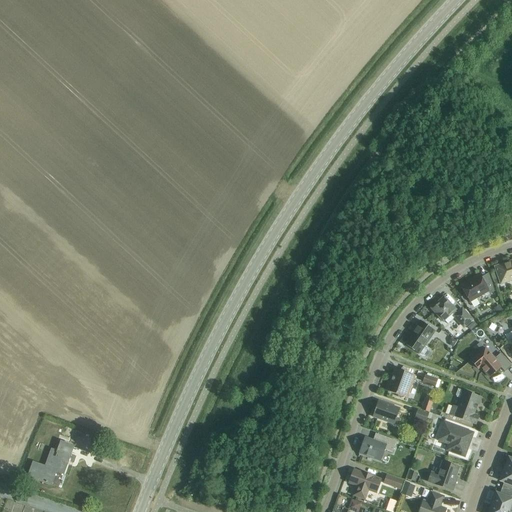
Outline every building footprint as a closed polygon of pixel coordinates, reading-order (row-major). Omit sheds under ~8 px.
[(511,280),(511,261),(495,267),(501,284),(511,280)] [(495,292),(489,273),(481,278),(479,274),(460,286),(470,303),(489,292),(490,294),(495,292)] [(458,314),(444,299),(433,309),(443,320),(451,313),(464,327),(472,320),(462,310),(458,314)] [(414,333),(406,345),(419,354),(420,354),(421,355),(423,356),(426,356),(428,352),(429,351),(428,349),(427,347),(425,346),(435,331),(420,321),(412,332),(414,333)] [(468,328),(471,331),(477,326),(474,322),(468,328)] [(480,367),(489,378),(501,368),(505,372),(511,366),(500,354),(494,359),(485,348),(470,361),(478,369),(480,367)] [(403,397),(407,399),(415,376),(395,369),(390,382),(388,382),(385,391),(396,395),(397,397),(401,398),(403,397)] [(422,383),(435,388),(438,380),(425,375),(422,383)] [(453,407),(449,406),(446,414),(450,415),(450,416),(471,423),(476,425),(479,417),(474,415),(477,405),(478,405),(481,397),(458,389),(456,395),(457,397),(460,399),(457,407),(454,406),(453,407)] [(425,399),(421,410),(429,413),(433,401),(425,399)] [(372,417),(394,425),(400,409),(378,401),(372,417)] [(414,419),(426,423),(429,414),(417,410),(414,419)] [(449,451),(464,457),(473,433),(444,423),(438,440),(451,445),(449,451)] [(392,453),(396,441),(380,435),(378,443),(365,438),(360,454),(380,461),(384,450),(392,453)] [(33,463),(28,477),(51,485),(56,472),(63,474),(67,465),(65,464),(66,460),(68,461),(73,447),(61,442),(58,452),(52,450),(45,467),(33,463)] [(454,481),(459,468),(443,462),(438,475),(431,473),(428,482),(452,491),(456,482),(454,481)] [(376,493),(381,480),(373,477),(362,473),(354,470),(349,483),(357,486),(356,488),(355,488),(353,493),(354,494),(354,496),(365,500),(368,490),(376,493)] [(504,483),(502,489),(511,492),(511,472),(505,470),(500,481),(504,483)] [(410,472),(408,479),(414,482),(417,474),(410,472)] [(384,483),(400,489),(403,482),(387,476),(384,483)] [(496,493),(492,505),(509,511),(511,505),(511,492),(502,489),(500,494),(496,493)] [(431,492),(428,503),(424,501),(419,511),(444,511),(446,509),(440,507),(444,497),(431,492)] [(361,499),(348,508),(350,511),(358,511),(366,507),(361,499)]
